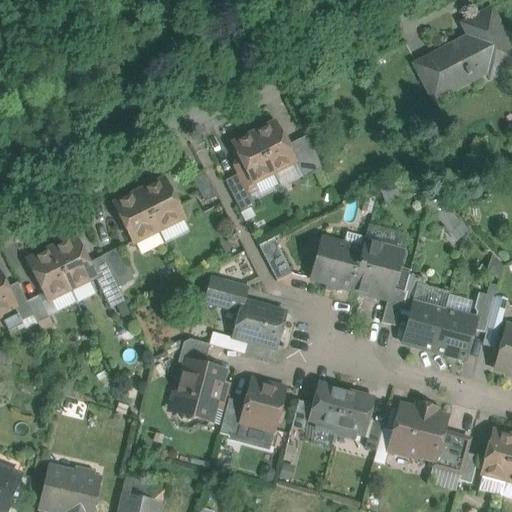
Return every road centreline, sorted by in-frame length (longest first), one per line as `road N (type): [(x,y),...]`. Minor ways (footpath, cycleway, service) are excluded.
road 1 (residential): [(0,229),(440,0)]
road 2 (residential): [(318,341),(511,403)]
